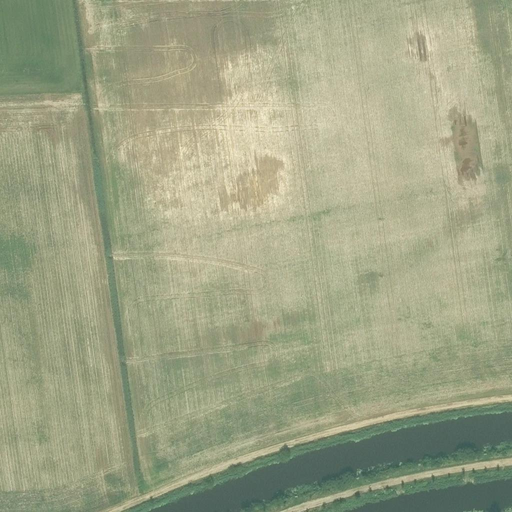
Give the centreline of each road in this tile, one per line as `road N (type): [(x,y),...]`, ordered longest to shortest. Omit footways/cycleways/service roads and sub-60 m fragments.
road 1 (track): [(511,399),(319,434),(113,511)]
road 2 (track): [(291,511),(511,462)]
